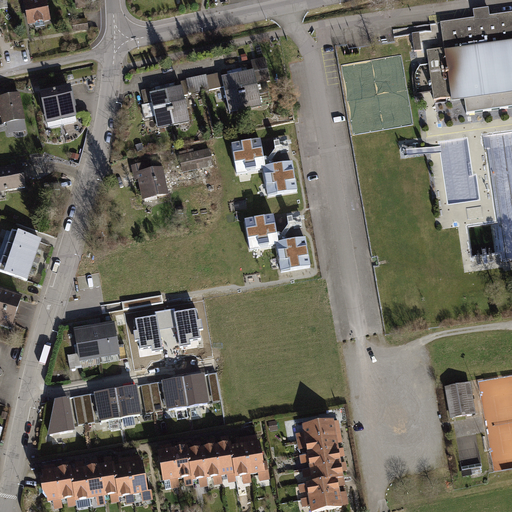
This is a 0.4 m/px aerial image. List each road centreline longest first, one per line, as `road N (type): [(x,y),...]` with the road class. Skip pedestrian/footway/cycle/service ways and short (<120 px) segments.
road 1 (residential): [(116,46),(92,176),(43,333),(4,511)]
road 2 (residential): [(313,0),(116,46)]
